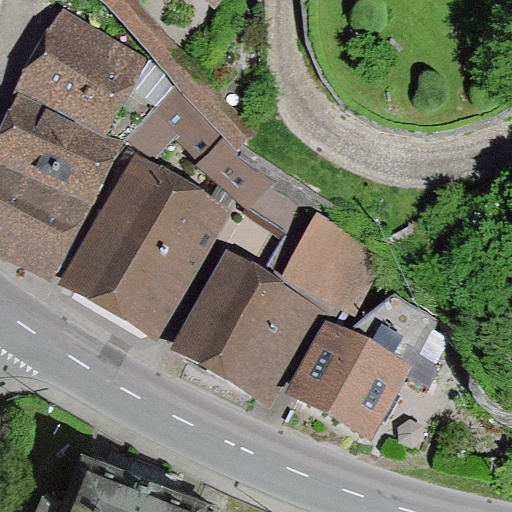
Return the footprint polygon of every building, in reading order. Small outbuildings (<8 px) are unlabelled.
[(151,54),(235,148),(252,135),(194,67),(148,15),(135,0),(97,0),(118,17),(151,54)] [(40,97),(34,109),(95,138),(134,71),(79,40),(69,36),(36,95),(40,97)] [(172,88),(129,138),(155,159),(165,146),(178,133),(206,164),(201,169),(249,208),(260,189),(263,185),(233,166),(235,158),(172,88)] [(5,170),(12,174),(65,199),(90,211),(120,149),(95,138),(34,109),(5,170)] [(63,203),(65,199),(12,174),(0,198),(0,235),(61,267),(85,220),(75,215),(77,210),(63,203)] [(81,284),(148,322),(206,223),(139,184),(81,284)] [(246,211),(274,230),(289,208),(260,189),(249,208),(246,211)] [(274,286),(318,310),(344,324),(382,257),(322,224),(320,228),(309,223),(274,286)] [(240,268),(194,350),(271,393),(318,310),(274,286),(240,268)] [(298,398),(365,434),(409,355),(419,360),(440,320),(400,294),(341,343),(332,338),(298,398)] [(210,511),(213,505),(85,453),(66,500),(45,492),(36,511),(210,511)]
